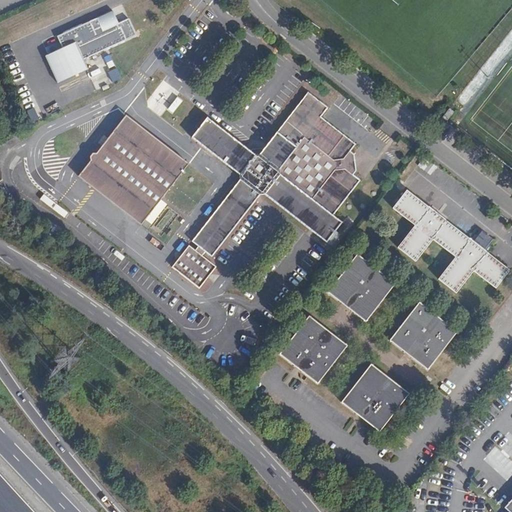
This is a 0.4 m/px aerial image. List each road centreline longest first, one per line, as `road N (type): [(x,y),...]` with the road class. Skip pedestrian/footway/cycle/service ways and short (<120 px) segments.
road 1 (motorway): [(302,511),(203,403),(86,309),(0,254)]
road 2 (unclassified): [(511,207),(256,0)]
road 3 (motorway): [(113,511),(0,376)]
road 4 (unknown): [(207,105),(240,126),(280,81),(280,61),(253,38)]
